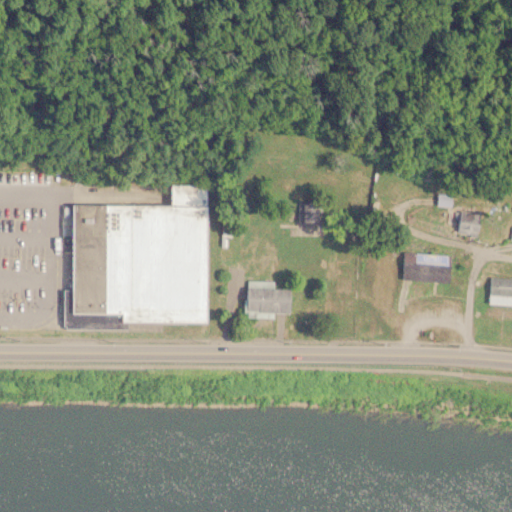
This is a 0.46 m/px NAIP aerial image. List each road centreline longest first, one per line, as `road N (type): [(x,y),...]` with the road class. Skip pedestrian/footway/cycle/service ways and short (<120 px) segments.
road 1 (secondary): [(511,359),(0,349)]
road 2 (residential): [(511,255),(486,254),(472,268),(465,354)]
